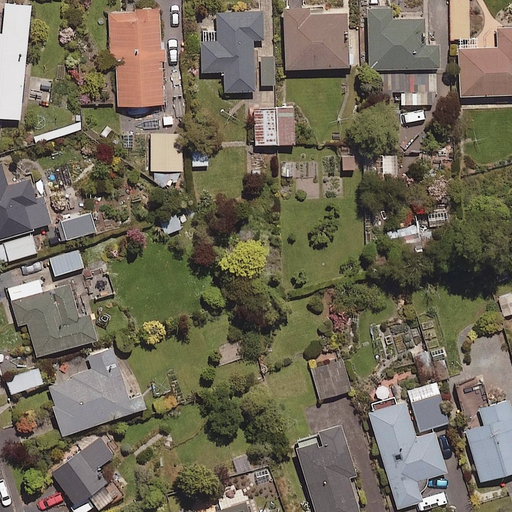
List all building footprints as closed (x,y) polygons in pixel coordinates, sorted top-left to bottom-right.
[(469,39),(469,0),(451,0),(451,38),(469,39)] [(0,117),(21,120),(32,6),(7,3),(3,34),(0,33),(0,117)] [(310,13),(309,7),(283,9),(287,70),(351,66),(347,11),(310,13)] [(370,7),(369,69),(381,70),(381,93),(401,93),(401,105),(439,105),(439,70),(443,70),(443,45),(429,44),(429,20),(393,19),(393,8),(370,7)] [(118,107),(165,104),(160,10),(109,12),(112,64),(116,64),(118,107)] [(265,39),(263,12),(218,14),(219,31),(202,32),(204,73),(224,72),(225,92),(256,90),(253,40),(265,39)] [(511,94),(511,27),(500,28),(500,49),(461,50),(462,96),(511,94)] [(276,85),(275,55),(262,55),(263,85),(276,85)] [(257,145),(296,143),(294,109),(255,111),(257,145)] [(152,171),(183,171),(183,134),(152,134),(152,171)] [(342,169),(357,170),(358,152),(343,151),(342,169)] [(0,238),(31,229),(53,223),(45,196),(38,198),(33,179),(8,186),(2,163),(0,163),(0,238)] [(68,240),(97,231),(91,214),(63,223),(68,240)] [(0,263),(38,253),(33,236),(0,245),(0,263)] [(56,275),(84,268),(79,251),(51,259),(56,275)] [(74,283),(43,291),(40,280),(8,289),(18,325),(28,322),(38,357),(97,340),(89,310),(82,312),(74,283)] [(504,317),(511,314),(511,294),(499,297),(504,317)] [(64,435),(135,412),(114,348),(88,356),(93,371),(48,386),(64,435)] [(320,399),(352,391),(343,359),(312,368),(320,399)] [(12,394),(44,385),(39,368),(7,377),(12,394)] [(438,383),(408,391),(420,432),(450,423),(438,383)] [(482,482),(511,473),(511,408),(510,401),(482,409),(486,424),(467,430),(482,482)] [(429,480),(429,478),(448,473),(436,432),(418,438),(407,402),(370,412),(399,511),(425,503),(422,495),(423,494),(424,493),(425,492),(426,491),(427,490),(427,489),(428,488),(428,487),(429,486),(429,484),(429,483),(429,482),(429,481),(429,480)] [(359,511),(349,478),(356,476),(341,426),(296,440),(317,511),(359,511)] [(100,468),(115,457),(102,438),(53,473),(77,506),(90,496),(100,510),(120,496),(100,468)] [(249,511),(246,502),(217,511),(249,511)]
